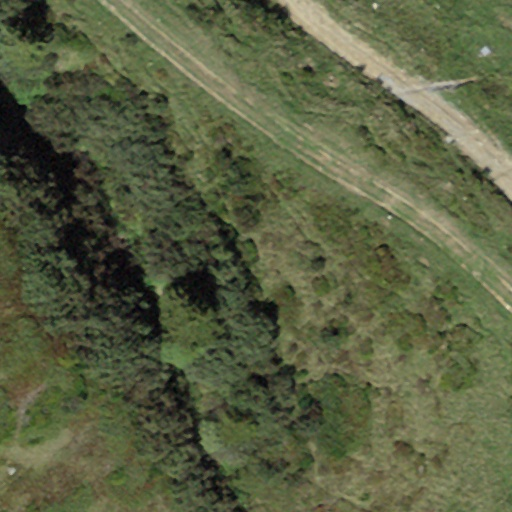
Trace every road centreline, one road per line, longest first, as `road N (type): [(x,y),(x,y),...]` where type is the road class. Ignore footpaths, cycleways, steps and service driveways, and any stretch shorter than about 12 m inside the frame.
road 1 (track): [(511,300),(442,239),(143,34),(110,0)]
road 2 (track): [(290,0),(511,176)]
